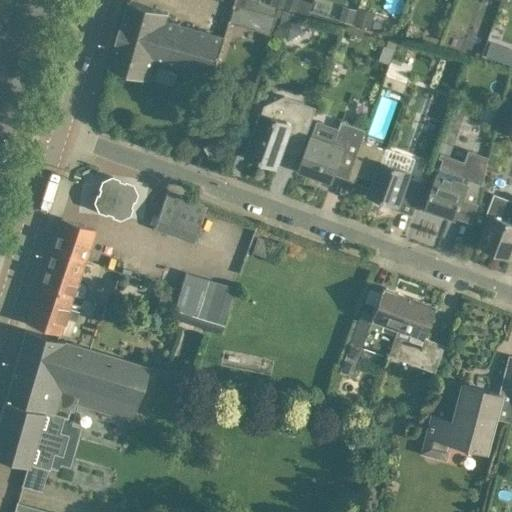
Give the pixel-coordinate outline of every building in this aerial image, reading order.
[(270,5),(259,1),(254,0),(235,0),(229,22),(270,34),(278,7),(277,6),(270,5)] [(286,0),(284,8),(297,11),(300,0),(286,0)] [(168,12),(149,7),(129,1),(110,66),(149,78),(155,58),(215,75),(226,36),(166,19),(168,12)] [(353,24),(358,9),(343,5),(339,19),(353,24)] [(375,12),(359,7),(354,23),(371,28),(375,12)] [(302,30),(301,29),(296,20),(294,16),(280,25),(288,39),(302,30)] [(308,24),(303,16),(296,20),(301,29),(308,24)] [(486,56),(500,60),(505,45),(491,40),(486,56)] [(395,48),(387,45),(384,44),(379,60),(390,64),(391,61),(392,62),(396,49),(395,48)] [(408,79),(408,78),(412,69),(392,62),(391,61),(390,64),(388,71),(387,71),(382,84),(404,92),(408,79)] [(284,148),(300,154),(317,107),(299,100),(296,108),(286,105),(282,116),(273,113),(270,123),(259,120),(247,154),(278,165),(284,148)] [(511,114),(499,117),(502,135),(511,133),(511,114)] [(363,140),(362,140),(366,130),(340,120),(333,142),(312,135),(307,149),(300,168),(332,180),(337,166),(351,171),(363,140)] [(453,144),(457,134),(446,130),(442,140),(453,144)] [(369,193),(383,198),(395,164),(383,160),(387,149),(363,140),(351,171),(374,180),(369,193)] [(429,188),(423,204),(427,206),(426,206),(427,206),(425,210),(445,217),(446,213),(456,217),(463,198),(477,203),(479,204),(483,184),(483,182),(486,172),(488,160),(472,155),(469,165),(468,167),(444,158),(439,172),(438,173),(433,187),(433,189),(429,188)] [(395,164),(383,198),(396,203),(394,207),(413,214),(420,195),(425,181),(410,176),(412,170),(395,164)] [(103,169),(88,203),(121,217),(135,183),(103,169)] [(194,242),(208,203),(167,189),(153,227),(194,242)] [(492,215),(488,226),(481,245),(511,256),(511,254),(511,205),(493,199),(488,213),(492,215)] [(118,295),(108,292),(77,282),(88,247),(95,228),(61,217),(39,282),(104,303),(115,306),(118,295)] [(250,251),(274,260),(280,244),(256,235),(250,251)] [(185,272),(179,291),(170,317),(220,333),(234,288),(185,272)] [(104,303),(39,282),(26,321),(45,327),(61,333),(66,317),(75,321),(79,309),(100,316),(104,304),(104,303)] [(361,309),(354,328),(339,370),(352,374),(360,353),(358,353),(361,345),(386,354),(407,295),(381,286),(372,313),(361,309)] [(171,311),(178,292),(162,287),(156,306),(171,311)] [(407,295),(386,354),(434,371),(444,344),(423,336),(434,304),(407,295)] [(47,403),(70,409),(73,411),(76,402),(132,420),(149,367),(44,334),(24,328),(4,399),(45,411),(47,403)] [(432,414),(427,435),(447,440),(484,450),(493,417),(509,421),(511,408),(511,407),(511,355),(508,354),(498,392),(462,382),(452,420),(432,414)] [(195,363),(185,359),(180,372),(191,375),(195,363)] [(64,417),(67,418),(70,409),(47,403),(45,411),(4,399),(0,412),(0,455),(27,463),(20,486),(41,492),(47,469),(49,470),(61,427),(64,417)] [(12,511),(35,511),(37,507),(16,501),(12,511)]
